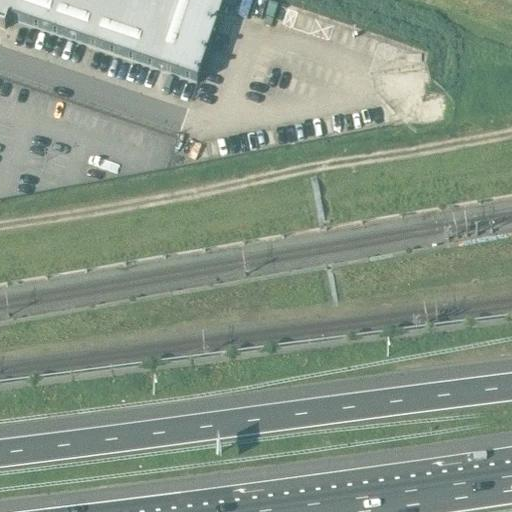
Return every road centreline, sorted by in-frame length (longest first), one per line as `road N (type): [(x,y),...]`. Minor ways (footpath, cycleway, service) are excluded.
road 1 (track): [(0,227),(511,130)]
road 2 (motorway): [(511,388),(0,454)]
road 3 (motorway): [(511,481),(283,511)]
road 4 (unclassified): [(0,60),(185,124)]
